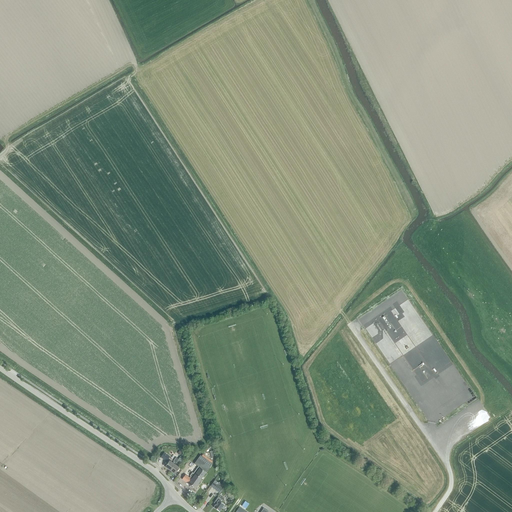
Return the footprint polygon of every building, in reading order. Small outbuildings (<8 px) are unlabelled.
[(161,458),(167,462),(170,457),(164,453),(161,458)] [(206,474),(213,464),(200,456),(194,464),(198,467),(193,474),(192,473),(190,477),(191,477),(190,479),(185,475),(182,480),(195,490),(198,486),(197,486),(206,473),(206,474)] [(172,464),(169,462),(165,468),(170,471),(174,465),(178,460),(176,458),(172,464)] [(179,469),(176,467),(180,462),(178,460),(174,465),(170,471),(175,475),(179,469)] [(213,489),(220,494),(223,488),(217,484),(213,489)] [(216,505),(213,508),(218,511),(219,511),(224,505),(221,503),(223,501),(220,499),(219,500),(217,499),(214,503),(216,505)]
